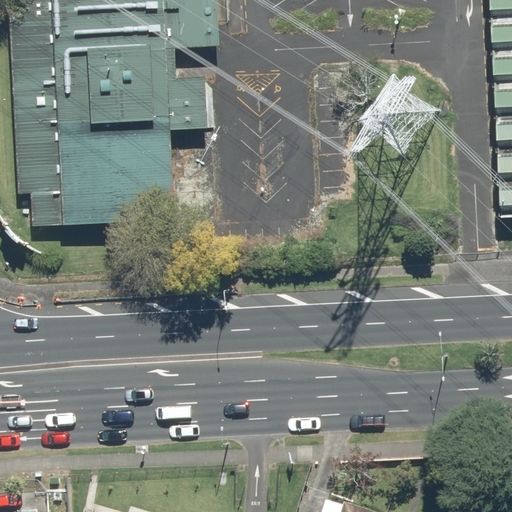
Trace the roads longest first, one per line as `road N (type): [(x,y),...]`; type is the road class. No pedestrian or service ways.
road 1 (primary): [(0,336),(511,313)]
road 2 (primary): [(262,395),(0,412)]
road 3 (primary): [(511,382),(262,395)]
